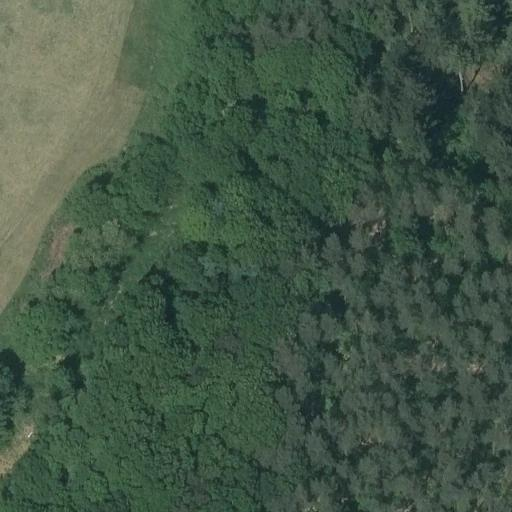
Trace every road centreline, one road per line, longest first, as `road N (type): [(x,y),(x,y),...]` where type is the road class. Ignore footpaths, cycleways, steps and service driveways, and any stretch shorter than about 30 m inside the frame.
road 1 (unclassified): [(83,511),(351,210),(382,0)]
road 2 (track): [(351,210),(302,511)]
road 3 (unknown): [(511,8),(440,55),(418,80),(400,163),(351,210)]
